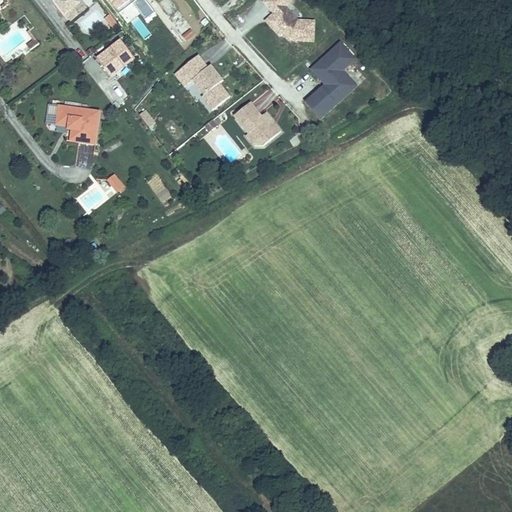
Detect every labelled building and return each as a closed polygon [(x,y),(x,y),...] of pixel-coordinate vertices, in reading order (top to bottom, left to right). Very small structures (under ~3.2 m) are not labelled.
[(55,2),(71,22),(86,11),(77,0),(57,0),(58,0),(55,2)] [(81,0),(77,0),(86,11),(88,9),(81,0)] [(313,41),(314,23),(298,22),(284,7),(290,1),(289,0),(267,0),(266,2),(276,13),(275,14),(275,17),(272,20),(271,19),(268,21),(281,36),(284,34),(290,40),(313,41)] [(302,13),(290,1),(284,7),(298,22),(302,18),(302,13)] [(110,14),(104,18),(112,29),(118,25),(110,14)] [(188,43),(196,34),(189,28),(181,36),(188,43)] [(31,51),(39,44),(36,40),(27,46),(31,51)] [(121,41),(97,60),(111,78),(135,59),(121,41)] [(326,85),(306,103),(321,119),(336,105),(334,102),(354,84),(342,71),(355,60),(341,44),(312,70),(326,85)] [(199,56),(183,69),(193,81),(205,96),(203,98),(213,111),(231,97),(215,77),(218,75),(212,66),(209,68),(199,56)] [(193,81),(183,69),(175,75),(185,88),(193,81)] [(215,77),(220,84),(224,81),(218,75),(215,77)] [(264,146),(281,132),(275,125),(274,126),(270,121),(272,120),(266,113),(262,117),(251,103),(235,116),(249,134),(249,135),(252,132),(264,146)] [(100,112),(59,107),(57,126),(69,127),(73,128),(71,142),(96,145),(100,112)] [(140,115),(150,128),(155,124),(146,111),(140,115)] [(210,133),(218,126),(213,120),(205,127),(210,133)] [(264,146),(252,132),(249,135),(249,134),(247,136),(255,146),(264,146)] [(147,142),(151,150),(157,147),(153,139),(147,142)] [(118,181),(115,176),(109,181),(112,186),(118,181)] [(124,188),(118,181),(112,186),(118,193),(124,188)]
